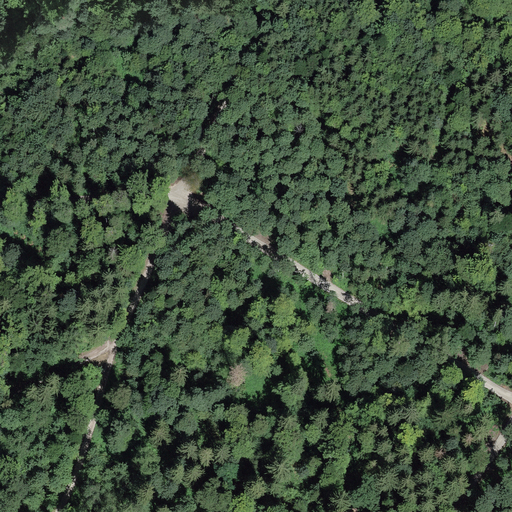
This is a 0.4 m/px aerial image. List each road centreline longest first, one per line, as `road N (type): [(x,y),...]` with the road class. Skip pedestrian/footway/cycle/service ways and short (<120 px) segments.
road 1 (track): [(511,393),(181,197)]
road 2 (track): [(56,511),(85,449),(112,344),(181,197)]
road 3 (track): [(181,197),(273,0)]
road 4 (track): [(0,204),(181,197)]
road 5 (track): [(0,396),(112,344)]
